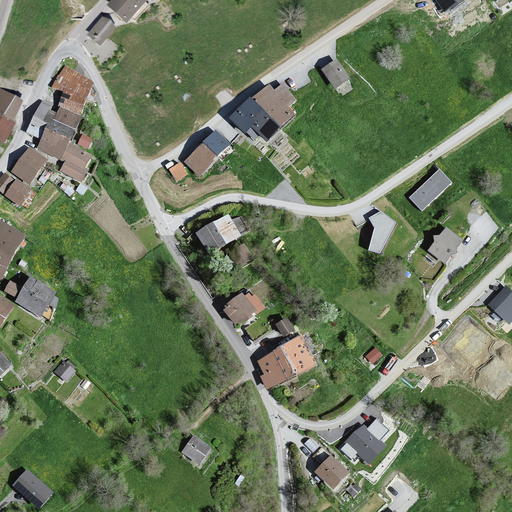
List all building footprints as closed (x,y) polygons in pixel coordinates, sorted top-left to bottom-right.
[(125,26),(149,0),(112,0),(106,8),(125,26)] [(438,0),(445,12),(469,0),(438,0)] [(117,29),(102,17),(87,36),(94,42),(102,48),(117,29)] [(333,59),(317,69),(332,91),(347,81),(333,59)] [(56,106),(59,107),(79,114),(90,82),(64,65),(49,86),(61,92),(56,106)] [(297,100),(279,81),(270,89),(265,83),(248,99),(245,98),(225,117),(256,151),(295,116),(288,108),(297,100)] [(0,140),(22,103),(0,90),(0,140)] [(48,105),(41,101),(24,133),(39,140),(52,113),(46,110),(48,105)] [(52,113),(39,140),(33,150),(56,160),(79,116),(56,106),(52,113)] [(213,130),(181,162),(197,177),(228,146),(213,130)] [(78,134),(73,145),(85,150),(89,139),(78,134)] [(57,170),(80,183),(86,171),(82,169),(89,157),(67,144),(57,159),(61,161),(57,170)] [(44,160),(26,147),(8,172),(26,185),(44,160)] [(178,162),(166,169),(173,181),(185,174),(178,162)] [(449,185),(434,169),(403,198),(418,213),(449,185)] [(1,172),(0,173),(0,189),(1,190),(10,180),(1,172)] [(4,193),(20,205),(30,192),(14,179),(4,193)] [(376,213),(365,221),(370,228),(365,252),(380,255),(396,223),(376,213)] [(192,234),(205,256),(238,236),(225,214),(192,234)] [(244,215),(236,217),(240,232),(247,230),(244,215)] [(0,275),(24,235),(0,220),(0,275)] [(423,251),(440,262),(446,254),(451,255),(452,248),(458,240),(443,227),(435,236),(429,237),(430,242),(423,251)] [(250,257),(241,244),(222,257),(231,270),(250,257)] [(52,293),(27,278),(11,303),(36,318),(52,293)] [(17,287),(7,281),(1,291),(11,297),(17,287)] [(511,293),(501,283),(483,304),(505,324),(511,315),(511,293)] [(218,309),(232,328),(252,313),(238,294),(218,309)] [(0,297),(0,321),(11,306),(0,297)] [(283,318),(271,324),(278,337),(290,331),(283,318)] [(296,338),(255,360),(262,374),(258,376),(265,390),(311,366),(296,338)] [(382,355),(373,349),(363,361),(372,368),(382,355)] [(0,372),(9,364),(0,354),(0,372)] [(73,371),(60,360),(51,371),(64,381),(73,371)] [(386,442),(363,421),(345,440),(368,461),(386,442)] [(177,453),(194,465),(207,447),(189,435),(177,453)] [(327,456),(309,473),(327,491),(344,474),(327,456)] [(54,496),(28,472),(14,487),(40,511),(54,496)]
